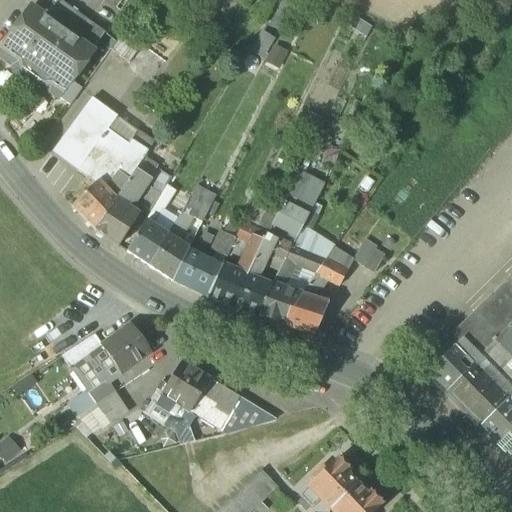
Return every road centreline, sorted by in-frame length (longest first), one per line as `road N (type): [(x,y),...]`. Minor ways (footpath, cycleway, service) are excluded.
road 1 (tertiary): [(511,503),(431,423),(371,381),(182,316),(134,289),(60,235),(0,156)]
road 2 (track): [(342,423),(204,490),(190,455)]
